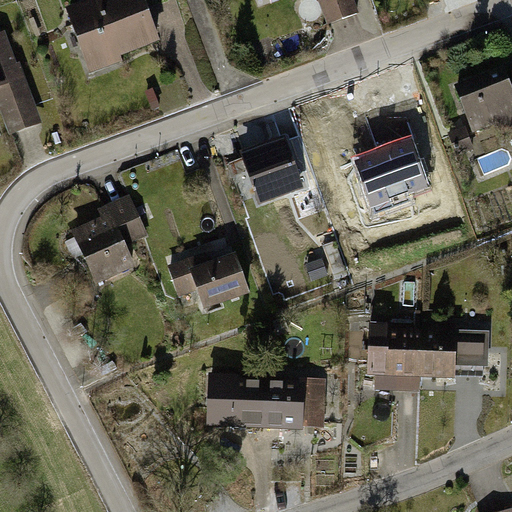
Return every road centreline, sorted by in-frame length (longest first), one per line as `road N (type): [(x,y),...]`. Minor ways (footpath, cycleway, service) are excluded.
road 1 (residential): [(126,511),(7,271),(5,225),(44,177),(511,5)]
road 2 (residential): [(341,511),(511,441)]
